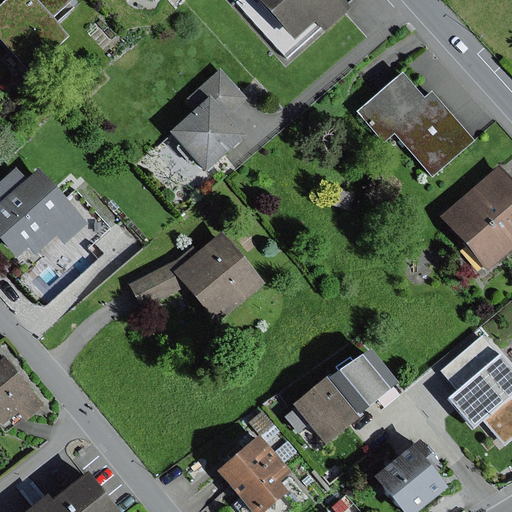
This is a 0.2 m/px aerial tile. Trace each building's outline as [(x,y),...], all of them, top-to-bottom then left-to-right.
[(30,0),(7,0),(0,6),(0,45),(26,74),(65,39),(50,21),(30,0)] [(71,0),(30,0),(50,21),(72,0),(71,0)] [(255,0),(293,41),(313,22),(324,33),(348,11),(338,0),(255,0)] [(207,99),(225,119),(245,101),(218,71),(198,89),(207,99)] [(424,99),(403,74),(357,113),(383,144),(393,135),(431,179),(474,143),(431,93),(424,99)] [(225,119),(207,99),(168,135),(204,175),(243,139),(225,119)] [(0,246),(13,261),(25,250),(32,258),(38,253),(56,237),(63,244),(84,226),(63,202),(36,172),(24,182),(14,171),(0,183),(0,246)] [(511,190),(496,171),(439,218),(485,274),(511,251),(511,190)] [(327,206),(347,213),(352,196),(332,190),(327,206)] [(56,237),(38,253),(49,266),(58,276),(82,254),(110,229),(75,191),(63,202),(84,226),(63,244),(56,237)] [(182,262),(171,271),(185,289),(213,324),(262,286),(220,233),(182,262)] [(141,310),(185,289),(171,271),(182,262),(179,259),(174,264),(127,285),(141,310)] [(456,391),(496,356),(480,337),(439,372),(456,391)] [(328,377),(291,408),(322,449),(322,450),(396,386),(368,353),(329,380),(328,377)] [(456,391),(444,402),(472,434),(483,425),(503,449),(511,441),(511,373),(496,356),(456,391)] [(2,360),(0,361),(0,427),(15,415),(23,424),(42,408),(2,360)] [(256,438),(214,476),(223,486),(236,501),(230,506),(235,511),(266,511),(286,495),(281,489),(278,487),(291,476),(256,438)] [(415,442),(369,480),(395,511),(419,511),(444,492),(432,477),(439,471),(415,442)] [(373,457),(360,466),(367,477),(380,467),(373,457)] [(27,511),(113,511),(86,476),(49,505),(44,499),(27,511)] [(292,480),(281,489),(286,495),(266,511),(293,511),(308,499),(292,480)]
